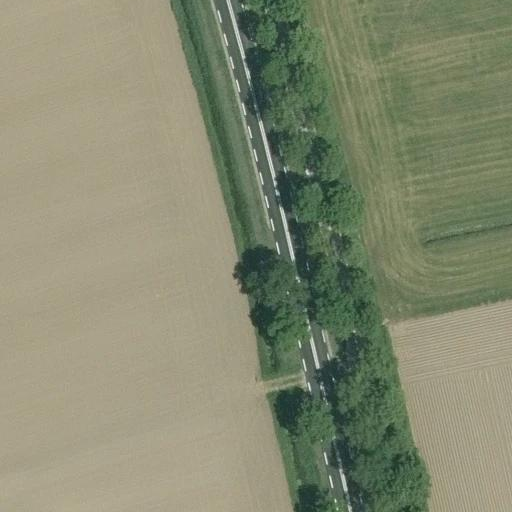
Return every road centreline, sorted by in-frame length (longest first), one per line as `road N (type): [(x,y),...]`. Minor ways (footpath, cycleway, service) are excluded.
road 1 (unclassified): [(388,511),(266,0)]
road 2 (primary): [(345,511),(227,0)]
